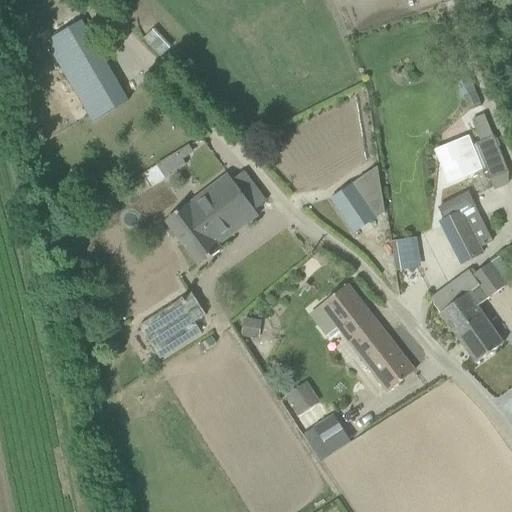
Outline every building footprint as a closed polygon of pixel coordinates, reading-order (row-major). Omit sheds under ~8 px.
[(48,38),(90,121),(128,101),(86,19),(48,38)] [(455,83),(461,97),(475,91),(469,77),(455,83)] [(468,174),(487,168),(494,190),(511,184),(490,120),(473,126),(481,150),(462,157),(468,174)] [(258,216),(227,176),(184,209),(184,208),(166,221),(200,267),(222,250),(219,246),(258,216)] [(355,233),(376,219),(388,211),(365,176),(332,199),(355,233)] [(494,242),(468,192),(440,206),(446,218),(440,221),(464,265),(486,254),(483,247),(494,242)] [(398,239),(401,269),(422,267),(418,236),(398,239)] [(470,272),(441,293),(431,300),(477,364),(504,344),(478,307),(506,287),(490,264),(473,276),(470,272)] [(414,370),(348,286),(322,306),(388,391),(414,370)] [(196,321),(207,314),(193,292),(140,325),(161,359),(204,333),(196,321)] [(245,319),(242,338),(263,341),(265,323),(245,319)] [(308,380),(285,395),(298,415),(321,400),(308,380)] [(315,428),(325,444),(345,431),(335,415),(315,428)]
